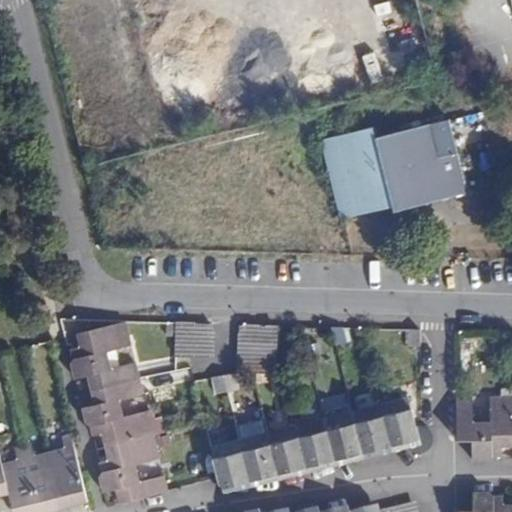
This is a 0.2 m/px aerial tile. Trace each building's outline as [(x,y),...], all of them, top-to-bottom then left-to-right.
[(143,0),(148,57),(182,53),(177,0),(143,0)] [(369,62),(370,84),(401,83),(401,61),(369,62)] [(393,207),(394,212),(431,202),(467,193),(448,120),(376,138),(373,127),(321,140),(341,220),(393,207)] [(74,360),(71,361),(73,369),(75,377),(87,376),(91,390),(139,378),(136,362),(112,368),(107,352),(131,346),(126,321),(123,321),(78,332),(81,347),(72,349),(74,360)] [(212,324),(178,323),(177,338),(212,340),(212,324)] [(276,327),(242,325),(242,342),(276,343),(276,327)] [(343,328),(331,328),(336,346),(345,343),(343,328)] [(421,331),(409,330),(409,347),(421,347),(421,331)] [(210,356),(212,340),(177,338),(177,355),(210,356)] [(276,343),(242,342),(241,357),(276,358),(276,343)] [(276,358),(241,357),(240,373),(276,374),(276,358)] [(223,375),(227,392),(235,391),(233,374),(223,375)] [(214,394),(227,392),(223,375),(211,377),(214,394)] [(94,404),(82,408),(84,413),(87,423),(91,424),(93,436),(102,434),(106,446),(154,435),(148,410),(122,416),(118,399),(143,393),(139,378),(91,390),(94,404)] [(511,446),(511,396),(490,397),(491,422),(474,422),(473,397),(457,397),(457,441),(472,441),(473,461),(488,460),(492,455),(502,456),(501,447),(511,446)] [(412,409),(384,416),(391,446),(405,443),(419,438),(412,409)] [(391,446),(384,416),(355,423),(363,453),(376,449),(391,446)] [(355,423),(328,430),(335,460),(350,456),(363,453),(355,423)] [(335,460),(328,430),(299,437),(306,467),(319,464),(335,460)] [(65,448),(50,452),(62,500),(73,497),(75,505),(88,501),(71,435),(62,437),(65,448)] [(116,489),(121,504),(168,492),(163,476),(140,481),(135,465),(159,459),(154,435),(106,446),(109,460),(101,462),(103,474),(100,476),(101,481),(104,491),(116,489)] [(306,467),(299,437),(270,444),(278,474),(291,471),(306,467)] [(62,500),(50,452),(34,456),(31,444),(24,446),(40,511),(43,511),(54,509),(52,503),(62,500)] [(278,474),(270,444),(242,451),(250,481),(262,478),(278,474)] [(40,511),(24,446),(15,449),(18,460),(2,464),(7,486),(9,492),(13,511),(16,511),(25,510),(26,511),(40,511)] [(214,458),(220,479),(222,488),(240,484),(250,481),(242,451),(214,458)] [(141,464),(144,477),(163,473),(160,459),(141,464)] [(511,511),(511,507),(503,507),(503,498),(492,498),(488,494),(473,496),(473,511),(511,511)] [(414,511),(412,503),(378,511),(414,511)]
